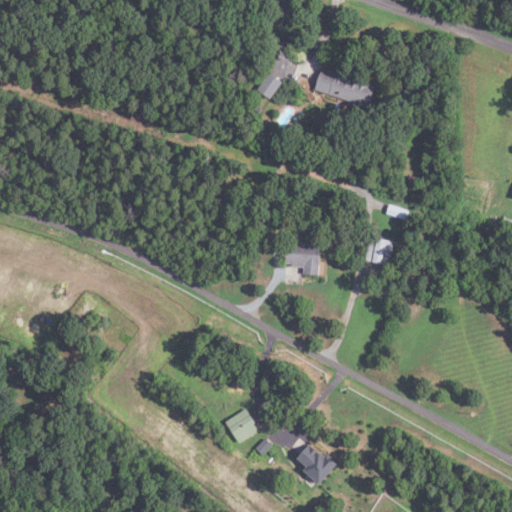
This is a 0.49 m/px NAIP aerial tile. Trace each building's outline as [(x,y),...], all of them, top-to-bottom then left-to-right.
[(297,64),(288,57),(279,68),(289,75),(297,64)] [(367,106),(374,84),(321,68),(315,90),(367,106)] [(283,81),(271,98),(257,88),(270,71),(283,81)] [(259,112),(262,107),(255,102),(252,108),(259,112)] [(410,175),(408,188),(417,189),(419,177),(410,175)] [(410,209),(407,219),(386,213),(389,203),(410,209)] [(511,218),(511,223),(511,228),(502,225),(504,217),(511,218)] [(390,264),(395,240),(371,235),(366,259),(390,264)] [(303,274),(319,275),(320,244),(287,242),(286,262),(292,262),(292,265),(304,266),(303,274)] [(260,429),(246,408),(225,421),(240,443),(260,429)] [(265,437),(254,447),(262,455),(272,445),(265,437)] [(337,462),(328,455),(326,457),(309,442),(297,457),(307,466),(304,470),(320,483),(337,462)]
